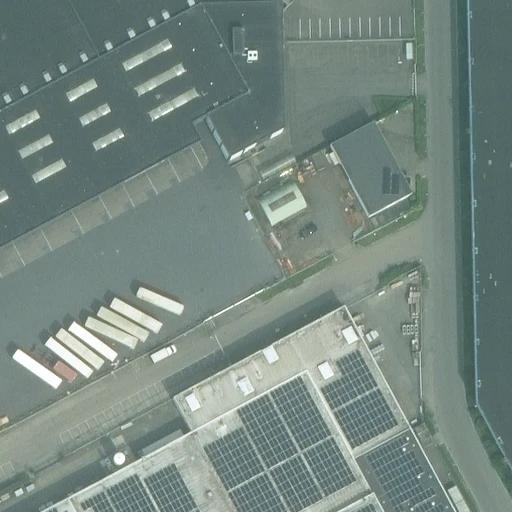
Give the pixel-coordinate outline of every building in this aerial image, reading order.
[(283,11),(275,5),(272,8),(198,9),(193,0),(0,0),(0,230),(204,121),(205,121),(227,163),(282,133),(280,15),(283,11)] [(511,0),(471,0),(480,410),(511,468),(511,0)] [(403,181),(373,124),(329,147),(367,219),(411,196),(409,191),(409,182),(403,181)] [(258,201),(272,228),(308,209),(293,182),(258,201)] [(66,501),(45,511),(451,511),(409,432),(343,309),(172,401),(190,434),(66,501)] [(430,438),(423,425),(413,430),(420,443),(430,438)]
